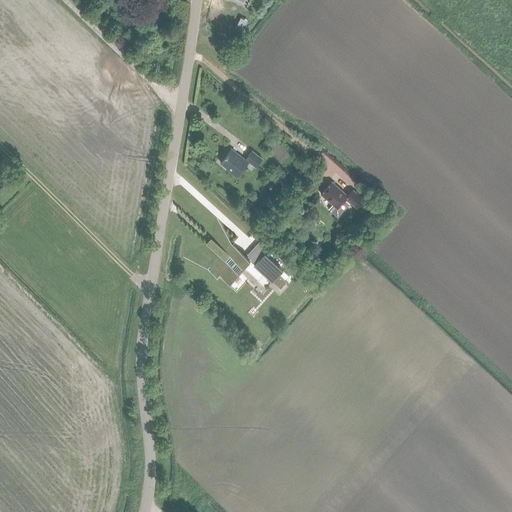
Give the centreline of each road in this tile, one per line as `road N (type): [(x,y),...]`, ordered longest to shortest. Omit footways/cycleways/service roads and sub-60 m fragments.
road 1 (tertiary): [(143,511),(150,467),(143,329),(196,0)]
road 2 (track): [(150,282),(130,274),(0,144)]
road 3 (track): [(188,55),(207,61),(330,170)]
